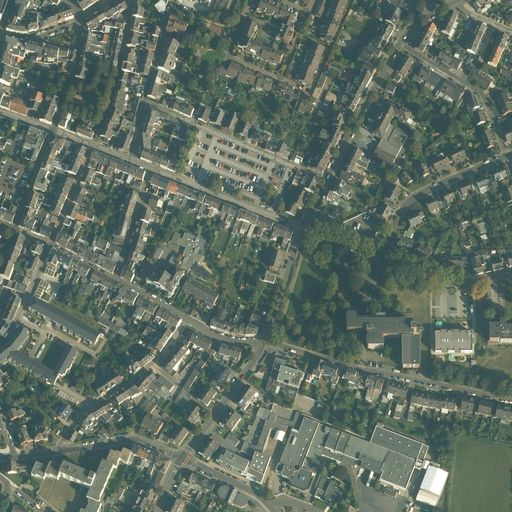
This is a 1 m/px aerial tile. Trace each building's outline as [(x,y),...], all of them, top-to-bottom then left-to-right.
[(0,0),(0,8),(5,9),(8,0),(0,0)] [(29,3),(23,0),(18,0),(16,7),(13,16),(19,17),(18,21),(21,22),(21,21),(22,20),(29,3)] [(32,4),(42,9),(42,8),(43,8),(46,0),(33,0),(33,1),(32,4)] [(82,0),(78,3),(83,11),(84,11),(93,6),(88,0),(82,0)] [(135,0),(133,0),(133,9),(141,10),(141,0),(138,0),(137,1),(135,0)] [(160,3),(156,7),(160,12),(164,14),(167,6),(162,0),(160,0),(159,2),(160,3)] [(217,0),(211,15),(223,19),(230,0),(217,0)] [(238,0),(229,21),(235,23),(244,0),(238,0)] [(270,18),(271,16),(275,6),(272,5),(273,4),(267,2),(262,0),(260,5),(261,5),(259,10),(258,11),(261,13),(260,14),(261,14),(262,13),(267,15),(270,16),(269,17),(270,18)] [(321,0),(318,7),(324,9),(327,0),(321,0)] [(345,8),(347,3),(340,0),(334,0),(334,1),(333,5),(331,8),(330,12),(332,13),(340,16),(341,14),(342,15),(344,9),(343,9),(344,7),(345,8)] [(479,12),(486,8),(485,6),(488,4),(491,3),(489,0),(477,0),(479,2),(474,4),(479,12)] [(57,7),(62,12),(70,9),(70,7),(61,1),(57,7)] [(122,1),(114,6),(119,14),(127,8),(122,1)] [(26,20),(26,23),(28,23),(30,23),(30,20),(30,15),(38,15),(39,15),(40,15),(41,12),(41,11),(42,9),(32,4),(29,3),(22,20),(23,20),(26,20)] [(279,20),(279,19),(279,18),(283,9),(280,8),(281,7),(275,5),(275,6),(271,16),(279,20)] [(114,6),(111,8),(116,16),(119,14),(114,6)] [(164,15),(164,14),(160,12),(156,7),(154,8),(159,13),(164,15)] [(318,7),(316,13),(321,15),(324,9),(318,7)] [(111,8),(108,10),(113,18),(115,16),(116,16),(111,8)] [(283,8),(283,9),(279,18),(279,19),(281,19),(282,19),(284,20),(284,19),(285,20),(286,22),(286,24),(285,23),(284,25),(283,27),(282,27),(281,29),(282,30),(282,31),(281,31),(279,36),(278,35),(277,37),(278,37),(277,40),(284,43),(283,44),(285,44),(288,46),(290,40),(291,41),(293,35),(292,35),(294,32),(293,32),(294,28),(297,20),(296,20),(298,16),(294,15),(294,14),(287,11),(287,10),(283,8)] [(392,8),(389,15),(399,21),(403,14),(402,14),(394,9),(392,8)] [(74,18),(70,9),(62,12),(65,21),(72,18),(74,18)] [(144,11),(141,10),(133,9),(132,18),(139,19),(142,19),(144,11)] [(112,20),(113,18),(108,10),(106,12),(103,14),(106,20),(110,18),(111,19),(112,20)] [(54,14),(55,16),(58,24),(65,21),(62,12),(54,14)] [(100,24),(106,20),(103,14),(103,13),(96,17),(100,24)] [(340,20),(341,17),(340,16),(332,13),(329,19),(330,19),(339,23),(340,20)] [(450,13),(447,19),(455,22),(457,16),(450,13)] [(489,19),(499,23),(501,18),(491,14),(489,19)] [(42,29),(49,27),(47,21),(46,21),(43,21),(43,19),(43,16),(40,15),(39,15),(38,15),(38,20),(38,24),(40,23),(42,29)] [(395,27),(399,21),(389,15),(385,21),(387,22),(394,27),(395,27)] [(6,31),(13,32),(16,26),(18,21),(19,17),(13,16),(9,23),(6,31)] [(49,27),(58,24),(55,16),(50,17),(51,19),(47,21),(49,27)] [(115,30),(115,29),(117,22),(118,17),(115,16),(113,18),(112,20),(111,25),(110,29),(115,30)] [(90,29),(91,32),(96,29),(97,28),(96,26),(98,25),(100,24),(96,17),(84,24),(88,30),(90,29)] [(173,34),(184,38),(188,27),(177,22),(178,21),(171,18),(166,33),(172,35),(173,34)] [(268,23),(276,27),(278,21),(270,18),(268,23)] [(335,31),(339,23),(330,19),(329,23),(327,23),(326,27),(335,31)] [(447,19),(445,26),(452,29),(452,28),(455,22),(447,19)] [(38,24),(38,20),(30,20),(30,23),(30,24),(30,26),(29,34),(32,33),(38,31),(38,24)] [(120,23),(117,22),(115,29),(124,31),(125,23),(120,23)] [(244,49),(247,50),(249,45),(250,46),(252,43),(252,42),(253,42),(255,37),(253,36),(254,33),(255,33),(257,27),(248,23),(247,26),(248,27),(247,29),(244,28),(241,36),(237,45),(239,46),(238,49),(243,51),(244,49)] [(428,25),(425,31),(432,35),(436,29),(428,25)] [(476,29),(475,32),(483,35),(486,28),(478,25),(476,29)] [(24,34),(29,34),(30,26),(25,26),(19,26),(16,26),(13,32),(16,33),(24,34)] [(449,36),(452,29),(445,26),(442,33),(449,36)] [(324,29),(323,30),(322,33),(332,37),(333,37),(335,34),(334,34),(335,31),(326,27),(325,27),(324,30),(324,29)] [(383,31),(381,34),(389,38),(393,32),(393,31),(385,27),(383,31)] [(152,37),(158,39),(160,31),(154,30),(152,37)] [(425,31),(421,37),(429,42),(432,35),(425,31)] [(331,40),(332,37),(322,33),(321,32),(319,36),(322,37),(320,40),(330,44),(332,40),(331,40)] [(386,45),(389,38),(381,34),(379,32),(375,39),(378,40),(386,45)] [(480,41),(483,35),(475,32),(474,34),(472,38),(480,41)] [(115,41),(114,44),(121,45),(123,37),(123,36),(116,34),(116,35),(116,36),(115,41)] [(500,34),(494,49),(502,52),(508,38),(500,34)] [(421,37),(418,43),(425,47),(429,42),(421,37)] [(108,44),(108,47),(107,53),(109,53),(110,53),(111,49),(113,50),(113,48),(114,44),(115,41),(111,41),(112,39),(109,38),(108,43),(111,43),(111,44),(108,44)] [(158,40),(152,38),(151,38),(149,45),(156,46),(158,40)] [(477,48),(480,41),(472,38),(470,45),(477,48)] [(6,41),(5,48),(14,50),(17,50),(18,48),(18,47),(19,42),(7,40),(6,41)] [(162,54),(164,54),(173,59),(174,57),(174,55),(174,54),(175,54),(177,52),(176,51),(178,45),(168,40),(162,54)] [(386,45),(378,40),(376,43),(374,47),(382,51),(386,45)] [(21,51),(26,52),(27,44),(19,42),(18,47),(22,48),(21,51)] [(262,47),(252,43),(250,46),(249,45),(247,50),(246,51),(250,53),(250,54),(253,55),(257,57),(257,59),(261,60),(261,59),(265,50),(262,49),(262,47)] [(422,54),(425,47),(418,43),(414,50),(422,54)] [(31,55),(32,55),(35,46),(27,44),(26,52),(25,53),(28,54),(31,54),(31,55)] [(155,52),(156,46),(149,45),(148,44),(146,50),(148,51),(155,52)] [(314,45),(311,50),(322,55),(325,49),(314,45)] [(369,48),(381,55),(382,52),(370,45),(369,48)] [(474,54),(477,48),(470,45),(467,51),(474,54)] [(41,47),(35,46),(32,55),(34,55),(38,56),(41,47)] [(357,60),(358,61),(360,57),(361,58),(365,51),(367,52),(369,48),(365,46),(357,60)] [(42,57),(45,58),(47,49),(41,47),(38,56),(38,59),(37,61),(41,61),(42,57)] [(5,48),(3,55),(13,58),(15,58),(24,61),(25,56),(14,53),(14,50),(5,48)] [(378,59),(381,55),(369,48),(367,52),(365,51),(361,58),(360,57),(358,61),(356,65),(363,69),(361,73),(363,74),(372,78),(376,70),(369,67),(367,66),(369,63),(370,63),(374,56),(375,57),(378,59)] [(48,62),(52,62),(54,50),(47,49),(45,58),(48,58),(48,62)] [(496,68),(502,52),(494,49),(487,64),(496,68)] [(272,53),(265,50),(261,59),(266,61),(265,62),(270,64),(270,63),(274,65),(274,63),(280,66),(282,61),(281,60),(283,57),(274,53),(275,53),(272,52),(272,53)] [(320,60),(322,55),(311,50),(309,55),(310,56),(320,60)] [(59,51),(58,58),(61,58),(66,59),(67,59),(68,56),(69,52),(60,51),(59,51)] [(26,61),(31,62),(32,58),(30,57),(30,58),(27,58),(28,54),(25,53),(25,56),(24,61),(26,61)] [(438,59),(439,59),(440,60),(441,60),(442,59),(442,58),(443,59),(441,62),(449,66),(453,58),(447,55),(446,55),(441,53),(438,59)] [(142,66),(141,67),(150,69),(152,62),(154,56),(145,54),(143,60),(142,66)] [(177,60),(173,59),(164,54),(158,69),(169,74),(171,69),(173,70),(177,60)] [(1,66),(10,68),(13,58),(3,55),(3,56),(1,66)] [(321,60),(320,60),(310,56),(307,61),(318,65),(321,60)] [(137,67),(139,67),(139,66),(141,60),(139,59),(133,58),(124,57),(123,64),(132,66),(137,67)] [(403,61),(401,65),(408,69),(410,66),(410,67),(413,63),(405,58),(402,61),(403,61)] [(453,58),(449,66),(457,71),(458,69),(462,62),(453,58)] [(316,71),(318,65),(307,61),(305,66),(315,70),(316,71)] [(131,73),(132,69),(132,66),(123,64),(122,71),(131,73)] [(234,77),(239,78),(242,71),(242,70),(239,68),(239,67),(231,64),(228,70),(227,72),(230,74),(229,76),(234,78),(234,77)] [(409,69),(408,69),(401,65),(396,72),(399,74),(403,76),(404,77),(409,69)] [(1,66),(0,67),(0,68),(13,73),(12,77),(17,79),(20,71),(12,69),(10,68),(1,66)] [(314,73),(315,70),(305,66),(304,66),(302,71),(312,75),(313,72),(314,73)] [(0,83),(9,86),(12,77),(13,73),(0,68),(0,83)] [(150,70),(142,68),(141,71),(140,75),(148,77),(150,70)] [(420,78),(427,83),(433,73),(429,71),(424,68),(419,76),(418,77),(420,78)] [(469,76),(479,83),(484,75),(474,68),(469,76)] [(78,83),(84,86),(85,83),(88,73),(85,73),(79,70),(79,71),(76,79),(79,80),(78,83)] [(248,74),(242,71),(239,78),(238,80),(243,82),(244,78),(251,81),(253,75),(254,75),(254,74),(248,72),(248,74)] [(311,78),(312,75),(302,71),(300,76),(311,81),(312,78),(311,78)] [(161,81),(162,82),(163,78),(161,77),(161,75),(155,73),(153,79),(161,81)] [(441,78),(433,73),(427,83),(435,88),(439,82),(441,78)] [(486,73),(484,75),(493,82),(494,81),(494,80),(492,79),(493,78),(486,73)] [(121,74),(119,83),(126,84),(128,76),(121,74)] [(360,81),(361,81),(368,85),(369,83),(372,78),(363,74),(360,81)] [(321,75),(319,81),(317,86),(322,88),(324,83),(325,82),(327,78),(321,75)] [(493,82),(484,75),(479,83),(488,89),(489,87),(492,83),(493,82)] [(313,81),(311,81),(300,76),(298,81),(310,87),(313,81)] [(133,85),(140,86),(141,83),(142,79),(133,77),(133,79),(131,85),(133,85)] [(262,89),(269,92),(273,82),(260,77),(258,82),(258,81),(256,85),(262,88),(262,89)] [(357,87),(358,87),(359,84),(353,81),(355,78),(352,77),(349,83),(350,83),(357,87)] [(153,79),(151,85),(159,87),(160,85),(161,81),(153,79)] [(361,81),(359,84),(358,87),(365,91),(368,85),(361,81)] [(439,82),(435,88),(434,89),(437,92),(438,90),(440,87),(442,84),(439,82)] [(450,98),(450,97),(456,87),(447,82),(443,89),(441,92),(444,94),(445,95),(450,98)] [(125,87),(126,84),(119,83),(117,92),(124,94),(125,87)] [(385,90),(393,94),(396,88),(389,84),(385,90)] [(151,85),(150,91),(157,93),(158,90),(159,87),(151,85)] [(282,99),(289,102),(290,100),(291,97),(288,96),(290,91),(287,89),(288,88),(279,85),(279,86),(276,92),(280,94),(283,95),(283,96),(283,98),(282,99)] [(346,87),(362,96),(365,91),(358,87),(357,87),(356,89),(349,85),(348,86),(347,86),(346,87)] [(322,89),(317,86),(312,97),(317,99),(322,89)] [(351,97),(352,97),(359,101),(362,96),(346,87),(345,88),(347,89),(346,91),(353,94),(351,97)] [(456,87),(450,97),(454,99),(453,100),(457,102),(458,102),(460,98),(460,97),(461,98),(464,92),(456,87)] [(11,90),(4,88),(1,95),(3,96),(8,98),(11,90)] [(155,100),(156,98),(156,96),(157,93),(150,91),(147,98),(155,100)] [(329,105),(331,101),(333,95),(328,92),(323,103),(329,105)] [(116,93),(115,99),(125,102),(126,96),(116,93)] [(41,105),(41,106),(42,103),(44,97),(33,95),(30,103),(31,103),(41,105)] [(500,107),(509,104),(507,99),(505,95),(502,96),(496,98),(500,107)] [(352,97),(351,100),(349,103),(356,107),(359,101),(352,97)] [(469,105),(471,110),(475,108),(479,107),(476,97),(466,101),(467,105),(469,105)] [(298,112),(304,114),(308,106),(308,105),(299,101),(299,100),(296,98),(294,102),(297,103),(296,106),(300,107),(298,110),(298,112)] [(455,106),(457,107),(462,102),(463,100),(460,98),(458,102),(457,102),(455,106)] [(9,111),(11,102),(8,101),(3,99),(0,108),(9,111)] [(9,111),(26,117),(28,110),(31,103),(30,103),(14,99),(13,103),(11,102),(9,111)] [(60,101),(50,99),(50,101),(49,103),(47,107),(49,108),(57,110),(60,101)] [(115,99),(113,105),(123,108),(125,102),(115,99)] [(511,108),(511,102),(509,104),(500,107),(501,109),(501,110),(503,115),(508,114),(509,114),(508,113),(511,111),(511,110),(511,109),(511,108)] [(38,114),(41,105),(31,103),(28,110),(38,114)] [(47,107),(49,103),(48,103),(47,104),(46,105),(42,103),(41,106),(45,107),(40,121),(49,125),(50,125),(51,125),(51,124),(52,121),(48,119),(47,118),(45,118),(47,113),(44,112),(46,109),(46,107),(47,107)] [(173,111),(179,114),(183,106),(177,103),(176,103),(176,105),(173,111)] [(356,107),(349,103),(348,106),(346,109),(352,113),(356,107)] [(113,105),(112,111),(121,115),(123,108),(113,105)] [(372,135),(382,140),(390,125),(394,117),(399,119),(397,123),(401,125),(403,122),(406,124),(406,123),(409,119),(411,115),(407,113),(408,111),(402,108),(401,110),(395,106),(394,108),(388,105),(385,109),(386,109),(381,118),(380,117),(378,121),(379,122),(375,131),(374,130),(372,135)] [(194,111),(183,106),(179,114),(191,118),(194,111)] [(304,114),(309,117),(313,108),(308,106),(304,114)] [(48,119),(52,121),(57,110),(49,108),(48,110),(46,109),(44,112),(47,113),(45,118),(47,118),(48,119)] [(156,122),(158,119),(158,118),(159,118),(167,121),(169,118),(150,109),(149,110),(147,118),(156,122)] [(209,116),(210,113),(203,110),(202,110),(199,116),(198,120),(206,123),(207,121),(209,116)] [(112,111),(109,119),(116,122),(118,123),(119,121),(121,115),(112,111)] [(316,119),(321,122),(325,113),(319,111),(316,119)] [(213,124),(220,127),(223,119),(225,116),(224,115),(217,112),(215,118),(212,123),(213,124)] [(473,116),(477,125),(485,122),(482,113),(478,114),(473,116)] [(230,131),(233,132),(238,122),(239,119),(235,117),(236,116),(235,116),(235,117),(231,115),(225,129),(226,129),(229,130),(229,131),(230,131)] [(333,127),(335,128),(343,131),(346,124),(344,123),(345,120),(343,119),(336,116),(334,120),(334,122),(335,123),(333,127)] [(163,124),(156,122),(147,118),(145,126),(153,130),(156,131),(157,126),(161,128),(163,124)] [(167,123),(175,126),(177,121),(169,118),(167,121),(167,123)] [(59,129),(65,131),(68,123),(66,122),(66,121),(61,119),(58,127),(59,129)] [(79,129),(94,135),(98,125),(83,119),(79,129)] [(124,122),(123,123),(122,128),(127,130),(130,131),(131,128),(128,127),(128,128),(126,128),(128,123),(124,122)] [(104,130),(111,133),(113,129),(114,126),(107,123),(104,130)] [(239,135),(246,138),(251,127),(243,124),(239,135)] [(377,148),(396,158),(407,137),(406,133),(390,125),(382,140),(377,148)] [(151,135),(153,130),(145,126),(143,135),(150,138),(151,139),(153,135),(151,135)] [(26,139),(29,133),(31,129),(26,127),(22,137),(26,139)] [(122,128),(118,127),(117,130),(115,134),(124,137),(125,135),(127,130),(122,128)] [(332,133),(340,137),(343,131),(335,128),(334,130),(332,133)] [(77,135),(91,141),(94,135),(79,129),(77,135)] [(110,142),(112,137),(113,134),(111,133),(104,130),(100,138),(102,139),(109,142),(110,142)] [(187,143),(188,139),(178,135),(178,134),(174,132),(172,137),(182,141),(187,143)] [(252,140),(259,143),(263,135),(259,134),(256,133),(256,132),(255,132),(252,140)] [(482,134),(485,142),(492,139),(489,132),(482,134)] [(27,145),(33,147),(37,137),(29,133),(26,139),(22,137),(17,136),(15,141),(24,144),(25,144),(26,145),(27,145)] [(332,133),(331,136),(329,139),(337,143),(340,137),(332,133)] [(118,142),(119,142),(122,143),(124,137),(115,134),(113,134),(112,137),(119,140),(118,142)] [(150,141),(150,138),(143,135),(144,151),(150,154),(150,149),(151,149),(150,141)] [(259,143),(267,147),(269,142),(270,139),(266,137),(263,135),(259,143)] [(33,147),(27,145),(26,150),(34,153),(35,151),(40,153),(41,151),(45,140),(37,137),(33,147)] [(132,140),(124,137),(122,143),(119,142),(116,148),(119,149),(119,151),(118,152),(127,155),(130,149),(129,148),(130,146),(132,140)] [(61,151),(63,147),(65,142),(54,138),(50,147),(61,151)] [(337,143),(329,139),(328,143),(326,145),(334,149),(335,149),(337,143)] [(495,147),(492,139),(485,142),(488,149),(495,147)] [(155,156),(157,149),(160,142),(155,140),(154,142),(154,143),(155,144),(152,152),(153,152),(152,154),(155,156)] [(179,150),(184,152),(187,143),(182,141),(179,150)] [(65,142),(63,147),(66,148),(65,152),(67,153),(68,154),(72,145),(65,142)] [(169,146),(160,142),(157,149),(166,153),(169,146)] [(277,146),(269,142),(267,147),(265,150),(274,154),(277,146)] [(324,149),(322,152),(331,156),(334,149),(326,145),(325,144),(323,148),(324,149)] [(78,148),(72,145),(68,154),(72,155),(73,152),(76,153),(78,148)] [(282,157),(285,151),(286,148),(280,145),(276,155),(282,157)] [(50,147),(48,154),(56,157),(57,154),(59,155),(61,151),(50,147)] [(74,156),(75,156),(83,159),(87,151),(78,147),(78,148),(76,153),(74,156)] [(392,165),(396,158),(377,148),(374,155),(392,165)] [(350,157),(359,161),(360,158),(362,154),(354,149),(350,156),(350,157)] [(461,151),(460,149),(455,151),(460,161),(465,159),(464,157),(465,156),(463,150),(462,150),(461,151)] [(35,151),(34,153),(33,157),(31,162),(34,163),(35,162),(36,162),(40,153),(35,151)] [(151,154),(150,154),(144,151),(141,160),(151,164),(154,165),(158,157),(155,156),(152,154),(151,154)] [(455,164),(460,161),(455,151),(450,153),(451,156),(450,156),(453,162),(454,162),(455,164)] [(320,156),(319,157),(318,159),(319,159),(317,162),(326,166),(330,157),(322,153),(320,156)] [(48,154),(46,159),(54,162),(55,159),(56,157),(48,154)] [(95,163),(97,164),(100,156),(94,154),(90,162),(95,163)] [(362,154),(360,158),(363,159),(361,162),(364,164),(367,165),(368,163),(369,164),(370,163),(371,161),(370,160),(368,160),(369,157),(362,154)] [(81,164),(83,159),(75,156),(74,158),(73,162),(81,164)] [(100,165),(103,167),(106,159),(100,156),(97,164),(100,165)] [(163,159),(158,157),(154,165),(160,168),(163,160),(163,159)] [(356,164),(362,167),(364,164),(361,162),(359,161),(350,157),(347,162),(355,166),(356,164)] [(445,159),(443,159),(442,157),(437,159),(442,170),(447,167),(446,165),(447,165),(447,164),(445,159)] [(43,165),(51,168),(53,165),(54,162),(46,159),(43,165)] [(105,167),(109,169),(112,161),(106,159),(103,167),(105,167)] [(437,172),(442,170),(437,159),(432,162),(433,164),(432,165),(435,170),(435,171),(436,170),(437,172)] [(168,162),(163,160),(160,168),(167,171),(171,163),(168,162)] [(116,172),(118,173),(121,165),(113,161),(112,161),(109,169),(109,170),(112,172),(116,173),(116,172)] [(311,161),(309,164),(323,171),(326,166),(317,162),(317,163),(311,161)] [(345,168),(352,172),(355,166),(347,162),(345,168)] [(78,171),(81,166),(73,163),(71,166),(70,168),(78,171)] [(178,165),(171,163),(167,171),(175,174),(175,173),(178,165)] [(322,175),(323,171),(309,164),(307,168),(322,175)] [(43,165),(41,171),(48,173),(49,174),(51,168),(43,165)] [(121,174),(124,175),(127,167),(121,165),(118,173),(121,174)] [(417,169),(421,179),(429,175),(425,165),(417,169)] [(357,167),(355,166),(352,172),(353,172),(363,177),(365,174),(356,169),(357,167)] [(127,176),(129,177),(132,169),(127,167),(124,175),(126,176),(127,176)] [(70,168),(68,174),(76,177),(78,171),(70,168)] [(349,180),(351,177),(349,176),(351,173),(353,174),(353,172),(352,172),(345,168),(343,172),(341,176),(349,180)] [(132,178),(135,179),(138,171),(132,169),(129,177),(132,178)] [(496,182),(496,181),(498,180),(499,181),(502,180),(502,179),(506,177),(503,169),(492,174),(495,180),(496,182)] [(36,184),(43,187),(45,181),(48,173),(41,171),(36,184)] [(84,178),(92,181),(93,179),(95,175),(92,174),(86,171),(84,178)] [(145,174),(138,171),(135,179),(143,182),(145,174)] [(363,177),(353,172),(353,174),(351,173),(349,176),(351,177),(358,180),(357,181),(362,184),(365,178),(363,177)] [(406,173),(403,176),(399,179),(400,180),(406,187),(413,182),(406,173)] [(390,181),(395,185),(397,182),(400,180),(399,179),(396,175),(395,176),(394,178),(393,177),(390,181)] [(305,176),(303,181),(307,184),(315,187),(318,181),(310,178),(305,176)] [(489,189),(486,182),(484,177),(481,179),(481,180),(479,181),(475,182),(477,186),(480,192),(480,193),(482,194),(488,191),(489,189)] [(91,184),(92,181),(84,178),(81,185),(86,187),(89,188),(91,184)] [(153,187),(158,189),(162,181),(154,178),(151,187),(153,187)] [(158,190),(167,193),(170,184),(162,181),(158,189),(158,190)] [(335,187),(342,191),(345,186),(345,185),(338,181),(335,187)] [(36,184),(34,188),(47,192),(48,189),(47,188),(43,187),(36,184)] [(169,194),(175,196),(178,187),(170,184),(167,193),(169,194)] [(315,187),(307,184),(306,187),(305,190),(312,194),(315,187)] [(461,192),(462,195),(463,195),(466,194),(470,192),(471,192),(467,184),(459,188),(461,192)] [(352,190),(345,186),(342,191),(343,191),(349,194),(352,190)] [(391,186),(387,193),(398,199),(401,192),(396,189),(391,186)] [(341,194),(343,191),(342,191),(335,187),(332,193),(339,197),(341,194)] [(176,196),(185,199),(188,191),(179,188),(176,196)] [(76,196),(84,200),(85,197),(87,193),(82,191),(79,190),(76,196)] [(188,200),(190,201),(193,193),(188,191),(185,199),(188,200)] [(445,203),(446,203),(450,201),(455,199),(451,192),(446,194),(442,196),(444,201),(445,203)] [(58,195),(57,198),(65,201),(68,196),(59,193),(58,195)] [(292,217),(294,218),(299,209),(301,210),(308,196),(307,196),(301,193),(300,193),(293,206),(292,205),(290,204),(285,213),(285,214),(287,214),(292,217)] [(323,199),(330,203),(332,200),(333,196),(326,193),(323,199)] [(394,204),(398,199),(387,193),(384,199),(388,201),(394,204)] [(120,219),(122,220),(125,221),(127,214),(132,215),(133,213),(128,211),(130,204),(135,205),(138,196),(133,195),(129,194),(127,203),(124,202),(123,206),(122,206),(119,214),(120,215),(119,219),(120,219)] [(195,203),(198,204),(201,196),(194,194),(191,201),(195,203)] [(87,204),(88,201),(84,200),(76,196),(73,203),(85,208),(87,204)] [(169,235),(182,207),(185,199),(176,196),(173,203),(172,203),(170,202),(165,213),(171,215),(174,210),(176,211),(173,218),(168,231),(167,230),(166,234),(169,235)] [(56,201),(55,203),(63,207),(65,201),(57,198),(56,201)] [(157,209),(157,208),(159,202),(159,201),(158,201),(151,198),(148,206),(157,209)] [(205,206),(208,207),(211,209),(214,201),(207,199),(204,206),(205,206)] [(31,211),(33,212),(34,209),(35,208),(37,203),(30,200),(26,209),(27,209),(30,211),(31,211)] [(425,203),(429,212),(438,209),(439,211),(442,209),(439,204),(436,205),(435,200),(434,200),(430,202),(429,201),(425,203)] [(221,204),(214,201),(211,209),(211,210),(214,211),(218,212),(221,204)] [(440,203),(444,211),(448,209),(448,208),(446,203),(445,203),(444,201),(440,203)] [(53,209),(61,212),(63,207),(55,203),(54,206),(53,209)] [(200,205),(198,204),(195,203),(192,211),(194,212),(195,211),(197,212),(200,205)] [(69,212),(77,215),(79,212),(80,209),(72,205),(69,212)] [(225,206),(222,214),(226,215),(228,216),(232,208),(225,206)] [(375,215),(386,221),(389,215),(388,215),(391,210),(385,207),(381,209),(381,210),(380,210),(377,211),(375,215)] [(0,219),(3,221),(12,224),(16,215),(15,215),(18,209),(13,208),(12,209),(11,209),(9,212),(4,210),(3,212),(0,211),(1,209),(0,208),(0,219)] [(232,208),(228,216),(235,219),(236,217),(238,211),(232,208)] [(23,229),(27,219),(29,214),(25,212),(27,209),(26,209),(23,218),(21,222),(21,223),(19,227),(23,228),(23,229)] [(59,218),(61,212),(53,209),(52,211),(51,214),(59,218)] [(23,229),(30,232),(34,222),(31,221),(33,215),(36,216),(37,214),(33,212),(31,211),(29,214),(27,219),(23,229)] [(36,217),(42,219),(45,214),(38,211),(37,214),(36,216),(36,217)] [(76,218),(77,215),(69,212),(66,218),(75,222),(76,218)] [(240,221),(243,222),(246,214),(241,212),(238,218),(237,220),(240,221)] [(247,224),(249,225),(253,217),(247,214),(244,223),(247,224)] [(407,219),(411,227),(419,224),(421,222),(420,219),(418,215),(407,219)] [(148,225),(149,222),(150,218),(142,216),(140,222),(148,225)] [(235,226),(237,220),(238,218),(236,217),(235,219),(228,216),(226,222),(235,226)] [(320,227),(326,229),(328,225),(330,226),(332,223),(330,221),(327,220),(320,216),(315,225),(320,227)] [(249,225),(252,226),(255,227),(256,223),(258,219),(253,217),(249,225)] [(125,221),(122,220),(121,223),(119,228),(128,231),(130,222),(125,221)] [(260,229),(264,230),(267,222),(260,220),(258,224),(257,228),(260,229)] [(267,222),(264,230),(266,231),(270,233),(274,225),(267,222)] [(137,231),(146,233),(147,230),(148,227),(140,224),(137,231)] [(32,232),(39,235),(43,228),(39,226),(37,225),(35,225),(32,232)] [(71,239),(70,241),(73,242),(77,234),(80,228),(76,226),(74,230),(73,233),(71,236),(70,239),(71,239)] [(278,238),(278,237),(282,228),(276,226),(273,234),(272,236),(278,238)] [(39,235),(45,238),(49,230),(46,229),(43,228),(39,235)] [(124,241),(128,231),(119,228),(119,230),(116,238),(118,239),(124,241)] [(278,237),(285,240),(288,231),(282,228),(278,237)] [(144,239),(145,236),(146,233),(137,231),(136,236),(144,239)] [(288,231),(285,240),(288,241),(290,242),(293,233),(288,231)] [(60,246),(66,236),(63,235),(60,233),(56,243),(57,244),(60,246)] [(198,235),(197,238),(185,233),(182,240),(179,239),(181,236),(175,234),(171,242),(176,245),(186,249),(183,253),(187,255),(186,258),(181,267),(189,271),(194,260),(193,260),(193,258),(200,261),(205,250),(202,249),(206,239),(198,235)] [(16,235),(10,249),(20,253),(25,238),(16,235)] [(60,246),(66,249),(70,241),(71,239),(70,239),(67,237),(66,236),(60,246)] [(138,257),(141,257),(143,250),(144,250),(147,240),(144,239),(136,236),(133,246),(130,254),(138,257)] [(91,251),(94,252),(96,248),(100,240),(98,239),(97,240),(95,240),(95,241),(94,244),(91,251)] [(408,254),(410,251),(410,249),(412,250),(414,244),(409,242),(401,239),(400,242),(399,242),(396,249),(400,251),(401,249),(404,250),(403,252),(408,254)] [(79,240),(77,243),(77,244),(72,253),(77,255),(82,246),(84,242),(79,240)] [(100,240),(96,248),(103,252),(103,251),(104,252),(106,248),(108,245),(100,240)] [(66,249),(72,253),(77,244),(74,243),(73,242),(70,241),(66,249)] [(84,241),(84,242),(82,246),(84,247),(88,249),(90,244),(84,241)] [(44,246),(40,245),(37,253),(33,251),(33,252),(32,254),(40,257),(44,248),(44,246)] [(115,251),(121,253),(122,249),(111,246),(110,250),(106,261),(110,263),(115,251)] [(415,257),(421,260),(426,249),(420,246),(418,249),(415,257)] [(79,256),(83,259),(88,249),(84,247),(79,256)] [(10,249),(8,255),(18,258),(20,253),(10,249)] [(83,259),(89,262),(93,254),(94,252),(91,251),(88,249),(83,259)] [(154,257),(159,260),(163,252),(158,249),(154,257)] [(432,252),(426,249),(421,260),(427,263),(431,255),(432,252)] [(58,266),(58,265),(63,255),(53,250),(46,265),(48,266),(56,270),(56,269),(58,266)] [(117,266),(121,253),(115,251),(110,263),(117,266)] [(187,255),(183,253),(178,265),(180,266),(185,257),(186,258),(187,255)] [(274,253),(272,261),(280,263),(283,255),(274,253)] [(89,262),(96,266),(100,258),(93,254),(89,262)] [(128,262),(131,263),(134,264),(136,265),(136,263),(137,259),(138,257),(130,254),(128,262)] [(8,255),(5,265),(14,268),(18,258),(8,255)] [(73,261),(63,255),(58,265),(64,268),(69,270),(70,268),(73,261)] [(168,264),(174,267),(178,259),(173,256),(168,264)] [(102,259),(100,258),(96,266),(102,269),(106,261),(102,259)] [(439,268),(450,269),(451,260),(445,260),(446,258),(440,258),(439,267),(439,268)] [(34,273),(39,261),(34,259),(32,264),(29,271),(34,273)] [(461,269),(461,268),(461,259),(455,259),(455,260),(451,260),(450,269),(461,269)] [(483,274),(481,265),(477,266),(475,259),(471,260),(475,276),(483,274)] [(71,269),(76,271),(79,264),(73,261),(70,268),(71,269)] [(102,269),(112,275),(117,266),(110,263),(106,261),(102,269)] [(278,272),(280,263),(272,261),(269,269),(278,272)] [(491,264),(493,271),(503,269),(502,263),(501,261),(491,264)] [(79,273),(81,274),(84,267),(79,264),(76,271),(79,273)] [(9,281),(14,268),(5,265),(0,278),(1,278),(9,281)] [(84,267),(81,274),(85,277),(86,277),(90,271),(84,267)] [(129,274),(130,271),(128,270),(126,268),(121,278),(125,280),(129,274)] [(165,297),(168,299),(170,298),(172,296),(184,274),(176,270),(175,270),(170,279),(157,272),(157,271),(155,270),(155,271),(153,270),(149,276),(146,282),(161,290),(166,293),(165,294),(165,295),(165,297)] [(98,286),(99,286),(104,278),(95,273),(91,282),(95,284),(94,285),(97,287),(98,286)] [(84,278),(85,277),(81,274),(78,280),(77,282),(82,285),(83,282),(84,283),(86,279),(84,278)] [(134,277),(132,276),(129,274),(125,280),(131,284),(134,277)] [(17,284),(19,285),(21,278),(15,276),(13,282),(17,284)] [(276,278),(270,276),(269,279),(261,276),(259,281),(274,285),(276,278)] [(30,282),(21,278),(19,285),(27,288),(30,282)] [(104,278),(99,286),(107,291),(112,282),(104,278)] [(185,291),(188,293),(193,283),(192,283),(193,281),(189,279),(188,281),(188,280),(183,290),(185,291)] [(83,298),(85,294),(90,285),(91,282),(89,281),(87,285),(84,284),(78,295),(83,298)] [(117,285),(112,282),(107,291),(103,298),(106,300),(107,298),(110,292),(113,293),(117,285)] [(191,295),(193,296),(199,284),(195,282),(194,284),(193,283),(188,293),(191,295)] [(19,285),(17,284),(15,291),(25,294),(27,288),(19,285)] [(195,297),(198,298),(203,289),(202,288),(203,286),(199,284),(193,296),(195,297)] [(93,287),(90,285),(85,294),(89,296),(93,287)] [(113,293),(116,295),(119,296),(123,289),(117,285),(113,293)] [(201,300),(203,301),(209,290),(205,288),(204,290),(203,289),(198,298),(201,300)] [(128,291),(123,289),(119,296),(117,300),(122,303),(122,302),(128,291)] [(205,302),(208,304),(213,294),(212,294),(213,292),(209,290),(203,301),(205,302)] [(138,297),(128,291),(122,302),(127,304),(128,302),(133,306),(138,297)] [(214,295),(213,294),(208,304),(211,305),(213,307),(218,297),(219,295),(215,293),(214,295)] [(11,304),(10,305),(18,308),(21,301),(17,300),(18,298),(14,296),(11,304)] [(139,308),(134,315),(138,317),(142,310),(146,302),(141,298),(136,307),(139,308)] [(35,300),(34,301),(99,337),(100,335),(35,300)] [(33,301),(29,309),(36,313),(42,316),(41,317),(49,321),(49,320),(54,322),(54,323),(61,327),(61,326),(88,341),(88,342),(95,346),(100,337),(99,337),(34,301),(33,301)] [(0,319),(3,321),(7,313),(10,305),(11,304),(7,302),(6,306),(4,306),(3,309),(2,309),(0,313),(0,312),(0,319)] [(145,312),(147,313),(152,305),(146,302),(142,310),(145,312)] [(11,325),(18,308),(10,305),(7,313),(3,321),(11,325)] [(152,305),(147,313),(150,314),(153,316),(158,308),(152,305)] [(160,320),(162,321),(167,313),(161,310),(156,318),(160,320)] [(400,323),(400,325),(413,324),(413,312),(403,312),(403,315),(400,315),(400,323)] [(166,323),(168,324),(173,316),(167,313),(162,321),(166,323)] [(253,315),(252,317),(251,322),(249,325),(251,325),(257,327),(260,318),(253,315)] [(182,321),(173,316),(168,324),(176,329),(182,321)] [(104,326),(108,328),(111,323),(106,320),(101,317),(98,323),(104,326)] [(383,339),(406,338),(412,338),(413,338),(413,335),(419,335),(419,332),(416,332),(416,329),(413,329),(413,324),(400,325),(400,329),(385,329),(385,323),(385,319),(376,319),(376,322),(360,322),(360,319),(356,319),(354,320),(354,318),(349,318),(349,320),(347,320),(347,333),(355,333),(355,336),(366,336),(365,337),(364,339),(365,341),(367,343),(367,346),(367,348),(367,349),(369,350),(383,350),(383,346),(383,339)] [(211,328),(217,330),(220,322),(218,321),(214,320),(211,328)] [(238,334),(245,337),(249,326),(249,325),(251,322),(248,321),(245,327),(241,326),(238,334)] [(0,328),(6,332),(10,327),(3,322),(1,325),(0,324),(0,328)] [(217,330),(223,332),(226,324),(223,323),(220,322),(217,330)] [(490,343),(511,343),(511,328),(506,328),(503,328),(503,322),(499,322),(499,327),(490,327),(490,328),(490,331),(490,343)] [(121,329),(111,323),(108,328),(113,331),(116,333),(118,334),(121,329)] [(230,335),(233,326),(230,325),(227,324),(226,324),(223,332),(230,335)] [(239,328),(235,327),(233,326),(230,335),(236,337),(239,328)] [(258,330),(250,327),(249,326),(245,337),(255,337),(256,336),(258,330)] [(0,365),(4,363),(3,361),(8,358),(9,359),(10,359),(9,361),(10,362),(12,360),(12,361),(11,363),(14,365),(15,364),(15,363),(18,365),(18,366),(21,368),(22,367),(25,368),(24,370),(27,372),(27,371),(28,370),(31,372),(35,365),(16,355),(17,353),(16,353),(15,352),(26,337),(27,336),(29,333),(20,328),(18,332),(19,333),(17,336),(16,335),(14,338),(15,339),(13,342),(12,341),(9,344),(11,345),(9,347),(6,349),(5,348),(0,351),(0,352),(1,353),(0,353),(0,365)] [(149,333),(156,337),(158,337),(158,336),(160,337),(160,336),(155,332),(147,328),(143,335),(146,337),(149,333)] [(161,335),(160,336),(168,341),(172,335),(164,330),(162,333),(161,335)] [(194,334),(194,335),(191,340),(189,343),(194,345),(199,336),(194,334)] [(435,334),(435,354),(441,354),(441,353),(448,353),(448,354),(454,354),(454,352),(460,352),(460,354),(472,354),(472,344),(472,335),(472,334),(460,334),(460,335),(453,335),(453,334),(448,334),(448,335),(441,336),(441,334),(435,334)] [(16,353),(28,338),(29,337),(27,336),(26,337),(15,352),(16,353)] [(160,337),(156,343),(164,348),(168,341),(160,336),(160,337)] [(203,339),(199,336),(194,345),(198,348),(203,339)] [(412,341),(412,338),(406,338),(406,341),(402,341),(402,353),(400,353),(399,354),(399,355),(399,356),(399,357),(399,358),(399,359),(399,360),(400,361),(400,362),(401,363),(401,364),(402,365),(403,366),(403,370),(411,370),(411,369),(419,369),(419,341),(412,341)] [(207,341),(203,339),(198,348),(203,350),(207,341)] [(212,344),(207,341),(203,350),(207,353),(212,344)] [(160,353),(164,348),(156,343),(154,346),(151,344),(149,346),(160,353)] [(178,348),(185,354),(187,351),(188,350),(186,349),(181,345),(178,348)] [(65,352),(66,353),(67,354),(57,373),(55,377),(35,365),(31,372),(35,374),(34,375),(40,379),(40,378),(41,377),(44,379),(43,380),(46,382),(47,381),(52,383),(51,385),(54,386),(59,377),(63,378),(64,377),(65,377),(66,374),(67,374),(66,374),(68,371),(69,372),(72,367),(71,366),(72,364),(72,363),(71,363),(73,360),(74,361),(76,357),(75,356),(77,353),(77,352),(68,347),(65,352)] [(181,358),(185,354),(178,348),(175,352),(181,358)] [(147,353),(145,355),(150,362),(155,358),(149,351),(147,353)] [(178,362),(181,358),(175,352),(172,356),(178,362)] [(35,365),(36,364),(16,353),(17,353),(16,355),(35,365)] [(36,364),(35,365),(55,377),(57,373),(67,354),(66,353),(54,374),(36,364)] [(143,357),(140,359),(146,366),(150,362),(145,355),(143,357)] [(175,365),(178,362),(172,356),(168,360),(175,365)] [(4,363),(0,365),(0,366),(0,367),(6,363),(5,362),(9,359),(8,358),(3,361),(4,363)] [(138,361),(136,363),(141,369),(146,366),(140,359),(138,361)] [(172,369),(175,365),(168,360),(165,364),(172,369)] [(283,362),(277,360),(277,361),(276,361),(275,361),(271,374),(271,375),(278,377),(278,375),(279,375),(281,368),(283,362)] [(135,362),(130,366),(137,373),(141,370),(141,369),(136,363),(135,362)] [(319,379),(321,375),(324,364),(317,362),(312,377),(319,379)] [(506,362),(481,363),(482,380),(507,380),(506,362)] [(168,373),(172,369),(165,364),(162,368),(168,373)] [(335,377),(338,369),(324,364),(321,375),(333,379),(335,379),(335,377)] [(130,366),(128,368),(126,369),(125,370),(127,372),(127,371),(130,374),(132,372),(134,375),(137,373),(130,366)] [(285,385),(298,389),(298,390),(301,381),(302,381),(304,375),(301,374),(286,369),(285,370),(281,368),(279,375),(277,383),(285,385)] [(219,371),(217,375),(226,381),(230,374),(223,369),(222,369),(220,372),(219,371)] [(108,370),(107,371),(112,379),(115,377),(113,374),(112,373),(111,374),(109,370),(108,370)] [(6,379),(14,374),(15,373),(11,371),(4,376),(1,379),(0,380),(2,382),(6,379)] [(151,384),(156,380),(150,372),(144,378),(151,384)] [(342,379),(349,382),(352,373),(348,372),(346,377),(343,376),(342,379)] [(285,385),(277,383),(279,375),(278,375),(278,377),(271,375),(271,374),(270,374),(268,380),(269,381),(266,392),(272,393),(272,394),(273,394),(275,394),(277,387),(283,389),(285,385)] [(115,377),(112,379),(117,387),(122,383),(119,378),(118,376),(117,375),(115,377)] [(221,387),(226,381),(217,375),(214,379),(215,379),(213,382),(217,385),(221,387)] [(165,388),(169,383),(161,376),(158,381),(157,382),(163,387),(165,388)] [(360,382),(360,384),(366,386),(369,378),(362,376),(360,382)] [(96,379),(101,386),(104,384),(101,380),(100,381),(98,377),(96,379)] [(146,390),(149,387),(148,387),(151,384),(144,378),(143,378),(139,384),(146,390)] [(384,383),(369,378),(366,386),(365,389),(368,390),(366,398),(372,400),(375,393),(375,391),(381,393),(384,383)] [(109,381),(106,383),(111,390),(117,387),(112,379),(109,381)] [(158,381),(156,380),(151,384),(157,389),(160,391),(163,387),(157,382),(158,381)] [(106,383),(104,384),(101,386),(106,394),(111,390),(106,383)] [(174,387),(169,383),(165,388),(170,392),(174,387)] [(144,392),(146,390),(139,384),(135,389),(141,393),(142,395),(144,392)] [(151,384),(148,387),(149,387),(155,392),(157,389),(151,384)] [(292,400),(295,401),(298,389),(285,385),(283,389),(283,391),(287,392),(286,393),(292,394),(291,397),(293,398),(292,400)] [(387,395),(393,396),(396,387),(390,385),(387,395)] [(106,394),(101,386),(97,388),(95,390),(97,393),(100,397),(100,398),(106,394)] [(138,395),(141,393),(135,389),(132,386),(129,388),(138,395)] [(197,400),(207,407),(216,394),(207,387),(197,400)] [(247,387),(240,396),(249,402),(255,393),(258,395),(247,387)] [(393,396),(399,398),(402,389),(396,387),(393,396)] [(132,399),(138,395),(129,388),(126,390),(131,397),(132,399)] [(408,391),(402,389),(399,398),(405,400),(408,391)] [(127,400),(131,397),(126,390),(120,394),(125,401),(127,400)] [(174,402),(179,406),(185,396),(187,393),(182,390),(174,402)] [(193,394),(188,391),(187,393),(185,396),(190,399),(193,394)] [(252,404),(258,395),(255,393),(249,402),(252,404)] [(119,405),(121,403),(125,401),(120,394),(114,398),(118,403),(119,405)] [(411,405),(417,406),(419,396),(413,395),(411,405)] [(190,399),(185,396),(179,406),(178,406),(183,409),(190,399)] [(246,406),(249,402),(240,396),(235,404),(241,409),(244,411),(245,410),(247,407),(246,406)] [(425,397),(419,396),(417,406),(423,407),(425,397)] [(431,399),(425,397),(423,407),(429,409),(431,399)] [(140,408),(144,412),(152,402),(149,400),(147,399),(140,408)] [(437,400),(431,399),(429,409),(435,410),(437,400)] [(461,411),(466,412),(469,401),(463,399),(461,408),(461,411)] [(127,401),(127,400),(125,401),(129,409),(130,409),(133,407),(128,400),(127,401)] [(444,400),(443,401),(442,410),(448,411),(450,401),(444,400)] [(456,402),(450,401),(448,411),(454,412),(455,407),(456,402)] [(466,412),(472,413),(473,410),(474,404),(474,402),(469,401),(466,412)] [(102,406),(106,413),(110,410),(112,409),(108,402),(102,406)] [(145,411),(149,415),(156,406),(152,402),(145,411)] [(317,408),(326,411),(328,406),(319,402),(317,408)] [(478,415),(483,416),(486,405),(480,403),(479,407),(478,415)] [(492,406),(486,405),(483,416),(489,417),(491,410),(492,406)] [(60,416),(66,421),(72,412),(64,406),(58,414),(58,415),(60,416)] [(104,415),(106,413),(102,406),(97,409),(101,416),(104,415)] [(183,419),(193,427),(202,414),(192,406),(183,419)] [(495,419),(501,420),(504,409),(498,407),(496,413),(495,419)] [(262,419),(265,409),(260,408),(258,413),(257,418),(262,419)] [(50,411),(58,419),(60,416),(58,415),(58,414),(57,414),(52,409),(50,411)] [(99,418),(101,416),(97,409),(91,413),(93,417),(94,417),(96,420),(99,418)] [(266,420),(268,421),(270,414),(271,411),(265,409),(262,419),(266,420)] [(511,410),(504,409),(501,420),(510,422),(511,418),(511,412),(511,410)] [(11,421),(18,418),(19,418),(16,413),(15,410),(7,414),(11,421)] [(166,421),(168,422),(171,417),(165,412),(161,417),(166,420),(166,421)] [(220,424),(231,432),(234,428),(241,419),(231,412),(228,416),(226,415),(223,420),(220,424)] [(288,427),(296,429),(301,414),(296,412),(293,422),(276,417),(277,416),(270,414),(268,421),(288,427)] [(111,417),(118,423),(122,418),(117,413),(114,415),(115,415),(111,417)] [(90,427),(93,425),(93,424),(92,423),(95,420),(89,414),(83,418),(82,420),(90,427)] [(156,435),(157,436),(163,425),(148,415),(144,422),(141,426),(142,426),(156,435)] [(101,416),(99,418),(105,424),(107,422),(101,416)] [(351,437),(346,435),(341,433),(304,419),(298,435),(292,432),(279,466),(278,465),(276,472),(282,473),(281,475),(282,478),(290,481),(289,482),(291,487),(304,491),(305,490),(305,491),(307,490),(308,489),(309,489),(313,480),(312,478),(313,475),(314,475),(322,456),(341,463),(344,456),(351,437)] [(26,428),(23,420),(20,421),(17,423),(20,431),(26,428)] [(88,427),(89,428),(90,427),(82,420),(78,425),(82,428),(86,430),(88,427)] [(266,420),(264,427),(270,429),(272,429),(285,434),(288,427),(268,421),(266,420)] [(171,440),(179,446),(188,433),(180,427),(171,440)] [(251,465),(248,475),(258,480),(256,483),(261,485),(264,476),(270,459),(261,455),(263,448),(270,429),(264,427),(264,428),(257,448),(255,452),(255,453),(251,465)] [(84,433),(87,436),(89,433),(86,430),(82,428),(80,431),(84,433)] [(99,432),(104,436),(106,434),(107,436),(109,433),(104,428),(99,432)] [(389,452),(416,462),(423,446),(382,430),(376,428),(370,444),(389,452)] [(265,449),(272,429),(270,429),(263,448),(265,449)] [(31,442),(29,438),(26,430),(20,432),(17,434),(21,446),(31,442)] [(48,441),(47,433),(46,431),(40,432),(40,433),(41,442),(48,441)] [(73,444),(76,439),(78,434),(73,431),(67,441),(73,444)] [(34,438),(29,438),(31,442),(35,441),(35,443),(41,442),(40,433),(33,434),(34,438)] [(239,442),(229,434),(225,440),(236,447),(239,442)] [(380,474),(381,472),(389,452),(370,444),(368,443),(363,442),(351,437),(344,456),(362,463),(361,467),(380,474)] [(199,454),(204,457),(204,458),(204,457),(207,459),(207,460),(208,460),(215,450),(216,451),(219,447),(209,439),(209,440),(205,445),(199,454)] [(255,452),(257,448),(245,442),(241,452),(253,458),(255,452)] [(428,448),(423,446),(416,462),(422,464),(423,461),(428,448)] [(134,456),(137,458),(141,449),(135,447),(132,454),(131,455),(134,456)] [(137,458),(141,459),(143,460),(147,452),(141,449),(137,458)] [(128,464),(128,463),(129,463),(131,455),(132,454),(123,450),(121,455),(121,457),(116,455),(111,453),(106,465),(113,468),(114,468),(116,464),(117,465),(118,460),(119,460),(123,462),(128,464)] [(242,475),(246,477),(247,477),(248,475),(251,465),(249,464),(227,453),(226,452),(223,451),(221,456),(219,455),(216,463),(221,465),(231,470),(232,470),(242,475)] [(227,453),(249,464),(250,462),(226,451),(226,452),(227,453)] [(145,461),(149,463),(152,454),(147,452),(143,460),(145,461)] [(405,491),(414,468),(416,462),(389,452),(381,472),(383,473),(380,481),(405,491)] [(149,463),(152,464),(155,465),(158,457),(152,454),(149,463)] [(159,472),(165,475),(171,462),(159,457),(154,467),(160,469),(159,472)] [(420,469),(426,471),(428,467),(429,464),(423,461),(422,464),(420,469)] [(422,464),(416,462),(414,468),(420,471),(420,469),(422,464)] [(99,500),(113,468),(106,465),(103,463),(101,468),(102,469),(91,495),(89,494),(87,500),(91,501),(99,505),(101,501),(99,500)] [(17,474),(17,470),(16,466),(16,464),(8,465),(8,474),(17,474)] [(44,480),(46,475),(49,470),(37,465),(32,475),(40,478),(41,477),(44,479),(44,480)] [(58,481),(60,476),(62,470),(51,465),(49,470),(46,475),(54,479),(55,478),(58,480),(58,481)] [(64,466),(62,470),(60,476),(91,490),(96,479),(64,466)] [(380,474),(361,467),(360,469),(380,476),(380,474)] [(439,497),(447,475),(432,469),(428,468),(427,471),(420,490),(439,497)] [(159,472),(153,483),(159,486),(165,475),(159,472)] [(193,475),(190,483),(195,486),(199,478),(193,475)] [(246,478),(256,483),(258,480),(248,475),(247,477),(246,477),(246,478)] [(195,486),(201,488),(204,480),(199,478),(195,486)] [(317,490),(318,490),(321,491),(326,479),(322,478),(317,490)] [(201,488),(206,490),(210,483),(204,480),(201,488)] [(330,485),(327,493),(324,498),(324,499),(325,499),(325,498),(329,500),(328,500),(330,501),(331,501),(337,504),(344,489),(339,487),(340,486),(332,482),(331,482),(332,483),(331,486),(330,485)] [(194,489),(195,486),(190,483),(189,485),(188,487),(186,486),(186,487),(184,492),(186,493),(189,488),(191,489),(192,488),(194,489)] [(215,485),(210,483),(206,490),(212,493),(215,485)] [(181,484),(178,489),(183,492),(184,492),(186,487),(181,484)] [(119,486),(114,497),(117,499),(118,499),(120,500),(125,490),(119,486)] [(141,491),(147,494),(153,497),(156,491),(149,487),(148,487),(146,491),(145,490),(145,489),(143,488),(141,491)] [(234,505),(241,508),(245,506),(247,502),(245,498),(241,496),(239,497),(237,496),(237,497),(237,496),(238,494),(233,492),(233,491),(232,494),(231,494),(231,493),(230,493),(229,491),(225,489),(224,489),(220,490),(219,494),(218,495),(220,499),(227,502),(228,502),(227,504),(232,506),(233,504),(234,505)] [(322,497),(324,498),(327,493),(325,493),(324,494),(321,492),(322,491),(321,491),(318,490),(316,493),(315,497),(319,499),(320,499),(322,498),(322,497)] [(419,491),(416,501),(434,508),(438,498),(419,491)] [(153,497),(147,494),(144,499),(150,503),(153,497)] [(140,497),(136,505),(147,510),(150,503),(144,499),(140,497)] [(166,511),(177,511),(182,503),(173,499),(166,511)] [(98,511),(101,506),(99,505),(91,501),(88,509),(89,510),(87,511),(98,511)]
